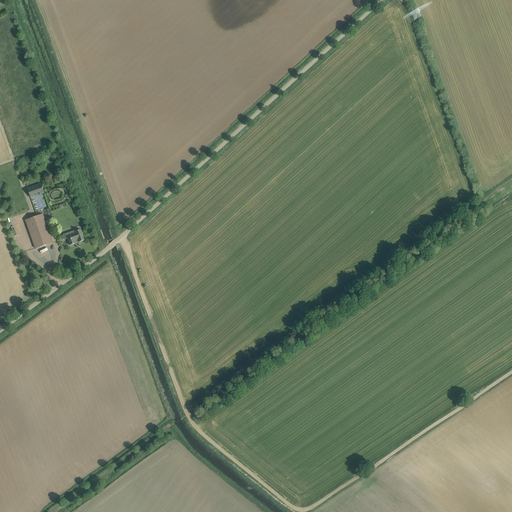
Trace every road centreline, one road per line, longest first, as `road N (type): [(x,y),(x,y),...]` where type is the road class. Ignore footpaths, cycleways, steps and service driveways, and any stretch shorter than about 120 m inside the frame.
road 1 (unclassified): [(0,331),(120,237),(382,0)]
road 2 (track): [(187,415),(511,179)]
road 3 (track): [(511,370),(308,509),(279,497),(187,415)]
road 4 (track): [(120,237),(187,415)]
road 5 (track): [(56,511),(173,424)]
